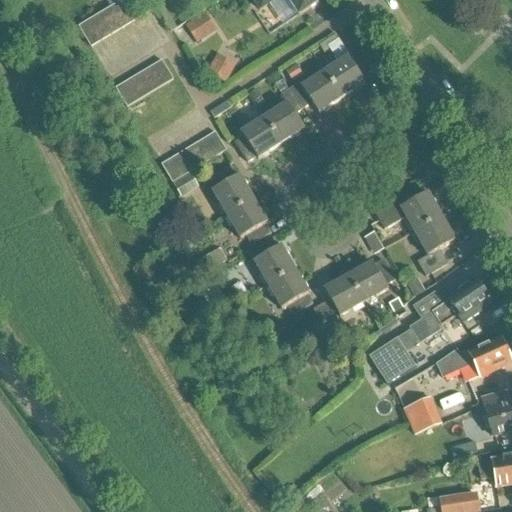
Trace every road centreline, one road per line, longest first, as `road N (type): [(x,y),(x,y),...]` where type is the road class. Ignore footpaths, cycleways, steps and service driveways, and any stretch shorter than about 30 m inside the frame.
road 1 (residential): [(368,128),(302,167),(285,196),(313,252),(347,247),(359,222)]
road 2 (track): [(0,360),(111,511)]
road 3 (unclassified): [(511,247),(428,87)]
